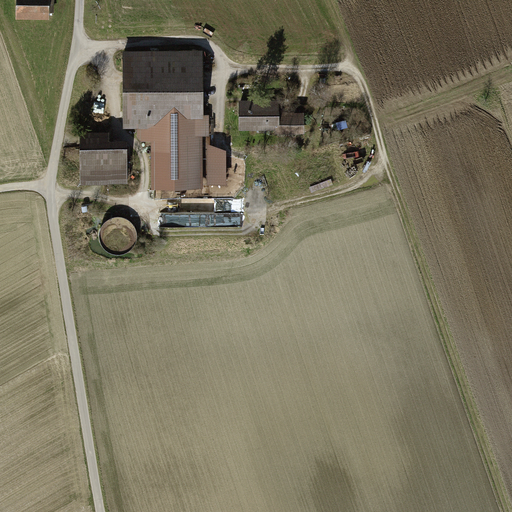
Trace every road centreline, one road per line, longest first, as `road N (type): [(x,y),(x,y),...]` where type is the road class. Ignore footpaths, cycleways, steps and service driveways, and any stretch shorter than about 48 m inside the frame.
road 1 (track): [(508,511),(330,0)]
road 2 (unclassified): [(100,511),(51,188),(80,0)]
road 3 (track): [(76,47),(215,45),(229,66),(354,68)]
road 4 (track): [(374,127),(511,67)]
